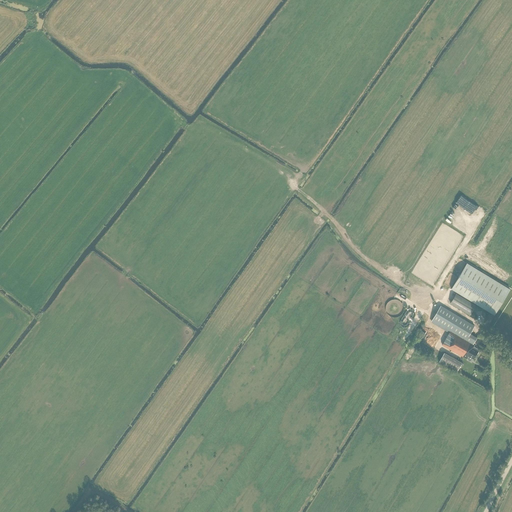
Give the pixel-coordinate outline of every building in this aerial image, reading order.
[(510,289),(467,263),(451,289),(494,315),(510,289)] [(470,315),(476,305),(456,293),(450,304),(470,315)] [(402,313),(403,313),(403,312),(403,311),(404,310),(404,309),(404,308),(404,307),(403,306),(403,305),(403,304),(402,304),(402,303),(401,302),(400,301),(399,300),(398,300),(397,300),(395,299),(393,299),(392,300),(391,300),(390,300),(390,301),(389,301),(388,302),(387,303),(387,304),(386,305),(386,306),(386,307),(386,308),(386,309),(386,310),(386,311),(386,312),(387,313),(387,314),(388,314),(388,315),(389,316),(390,316),(391,317),(392,317),(393,317),(394,317),(395,317),(396,317),(397,317),(398,317),(399,316),(400,316),(401,315),(402,314),(402,313)] [(474,359),(478,351),(477,350),(477,349),(474,346),(474,345),(472,344),(476,338),(469,334),(474,326),(441,306),(431,322),(449,333),(442,345),(467,359),(468,356),(474,359)] [(399,343),(405,346),(408,338),(402,336),(399,343)] [(457,372),(462,363),(444,353),(439,362),(457,372)]
